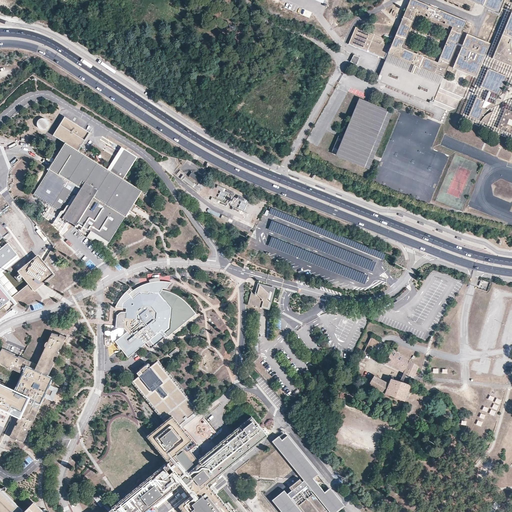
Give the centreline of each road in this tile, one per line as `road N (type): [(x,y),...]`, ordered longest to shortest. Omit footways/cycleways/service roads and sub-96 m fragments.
road 1 (primary): [(511,262),(457,249),(230,156),(50,42),(0,32)]
road 2 (primary): [(0,43),(52,57),(193,149),(270,188),(451,259),(511,272)]
